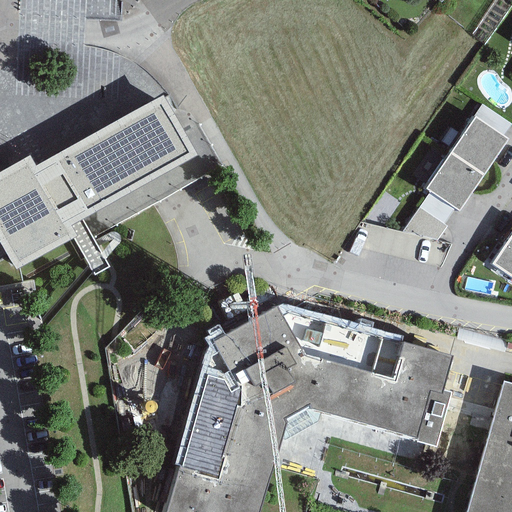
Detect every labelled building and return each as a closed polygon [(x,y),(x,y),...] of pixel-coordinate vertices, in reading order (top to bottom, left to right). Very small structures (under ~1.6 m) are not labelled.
[(0,262),(8,258),(15,269),(73,238),(76,236),(70,226),(82,219),(196,156),(162,97),(36,167),(30,157),(0,172),(0,262)] [(475,116),(504,135),(511,125),(481,104),(474,115),(475,116)] [(475,116),(450,152),(484,176),(509,139),(504,135),(475,116)] [(459,212),(484,176),(450,152),(425,189),(429,192),(454,209),(459,212)] [(443,224),(454,209),(429,192),(419,207),(443,224)] [(446,226),(443,224),(419,207),(402,232),(437,241),(446,226)] [(108,266),(82,219),(70,226),(76,236),(73,238),(94,274),(108,266)] [(511,234),(492,265),(511,277),(511,234)] [(261,294),(241,303),(250,321),(269,311),(261,294)] [(417,442),(435,447),(451,392),(443,390),(452,356),(402,346),(404,337),(283,305),(224,335),(219,325),(207,331),(209,336),(203,338),(208,347),(174,465),(179,468),(166,511),(256,511),(285,419),(308,408),(416,438),(417,442)] [(511,511),(511,383),(503,381),(466,511),(511,511)]
